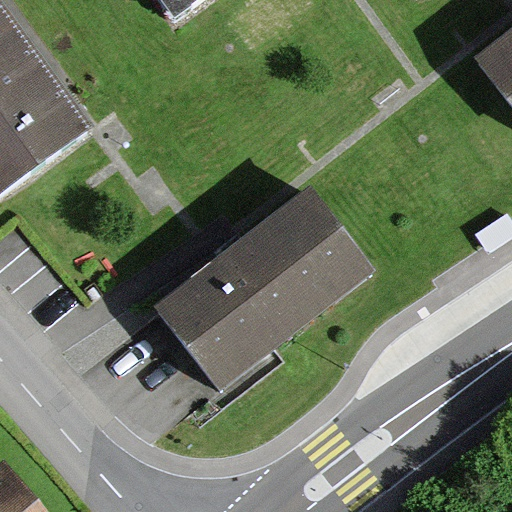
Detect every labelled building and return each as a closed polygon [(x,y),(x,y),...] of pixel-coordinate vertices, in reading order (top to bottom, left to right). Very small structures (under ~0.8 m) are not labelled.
[(158,0),(174,21),(203,0),(158,0)] [(0,26),(0,197),(81,137),(0,26)] [(511,114),(511,39),(476,68),(511,114)] [(216,394),(366,277),(306,200),(156,316),(216,394)] [(0,511),(28,511),(0,477),(0,511)]
